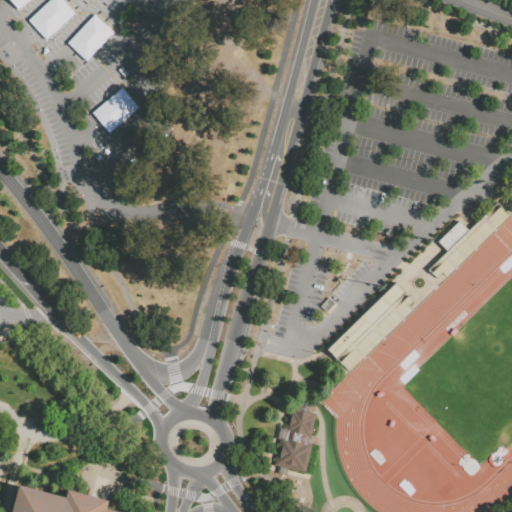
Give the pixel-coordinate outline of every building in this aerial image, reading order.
[(426,268),(446,249),(437,240),(457,220),(466,229),(495,201),(507,214),(445,275),(440,271),(435,277),(426,268)] [(410,309),(347,370),(326,348),(359,316),(394,282),(412,300),(407,306),(410,309)] [(326,317),(321,311),(329,303),(334,309),(326,317)] [(275,467),(281,440),(285,440),(289,422),(291,411),(316,417),(310,446),(313,448),(307,476),(275,467)] [(14,511),(22,485),(69,497),(71,491),(111,501),(109,509),(120,511),(14,511)]
